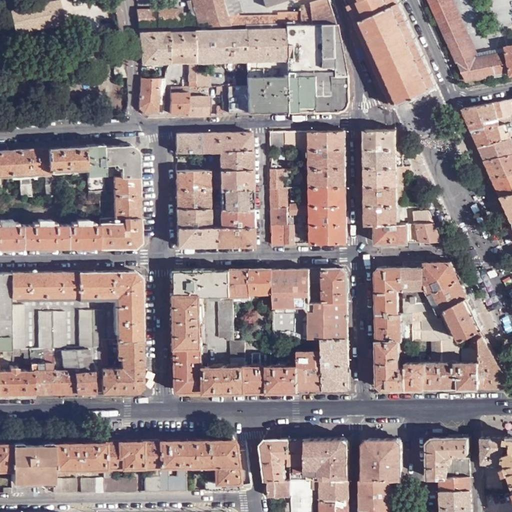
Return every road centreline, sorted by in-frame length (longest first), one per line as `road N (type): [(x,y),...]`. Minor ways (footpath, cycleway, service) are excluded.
road 1 (residential): [(0,498),(255,496)]
road 2 (primary): [(164,410),(0,411)]
road 3 (residential): [(0,256),(158,255)]
road 4 (residential): [(164,410),(158,255)]
road 5 (residential): [(359,254),(362,406)]
road 6 (residential): [(484,252),(423,116)]
road 7 (residential): [(358,116),(359,254)]
road 8 (residential): [(259,254),(258,122)]
road 9 (residential): [(130,126),(0,132)]
road 10 (residential): [(158,255),(160,125)]
road 11 (residential): [(130,126),(121,0)]
road 12 (residential): [(484,252),(359,254)]
